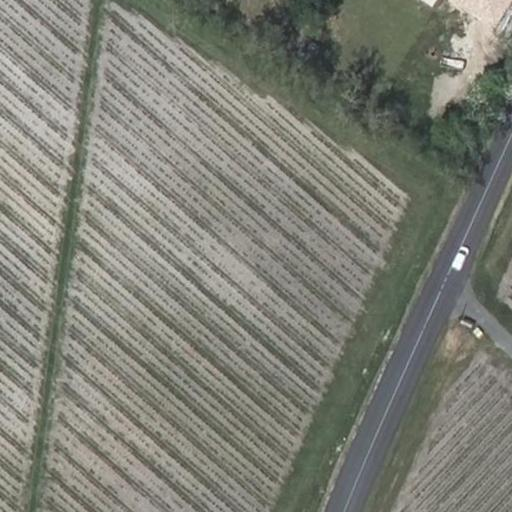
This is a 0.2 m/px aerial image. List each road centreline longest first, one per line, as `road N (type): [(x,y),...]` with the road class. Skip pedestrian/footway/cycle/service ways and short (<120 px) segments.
road 1 (secondary): [(345,511),(448,273)]
road 2 (secondary): [(448,273),(511,135)]
